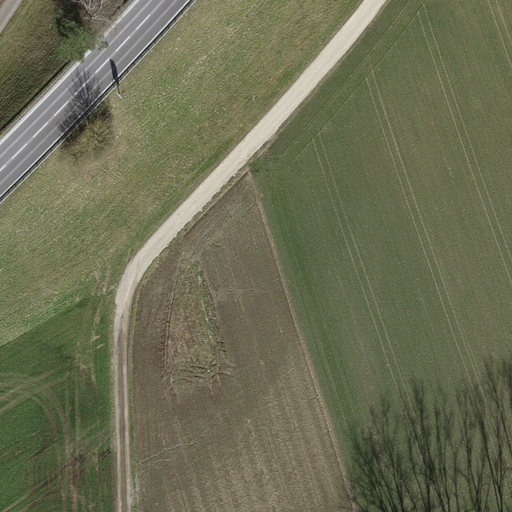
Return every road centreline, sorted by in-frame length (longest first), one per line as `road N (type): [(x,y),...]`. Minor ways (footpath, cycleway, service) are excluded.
road 1 (track): [(112,511),(111,316),(126,271),(285,108),(376,0)]
road 2 (primary): [(0,170),(162,0)]
